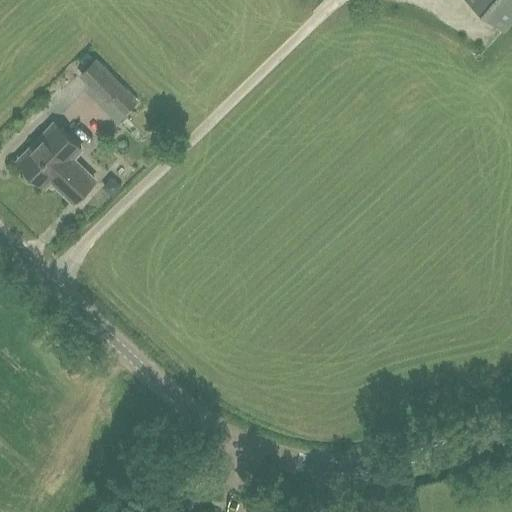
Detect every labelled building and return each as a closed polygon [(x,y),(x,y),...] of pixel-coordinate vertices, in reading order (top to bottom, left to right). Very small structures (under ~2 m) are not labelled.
[(511,20),(511,0),(469,0),(504,30),(511,20)] [(96,60),(81,74),(92,85),(108,102),(112,98),(123,87),(107,70),(96,60)] [(52,180),(74,201),(95,180),(73,158),(81,149),(55,123),(19,160),(46,186),(52,180)] [(127,158),(116,165),(126,180),(136,173),(127,158)] [(195,496),(192,496),(182,495),(181,510),(194,510),(195,496)]
